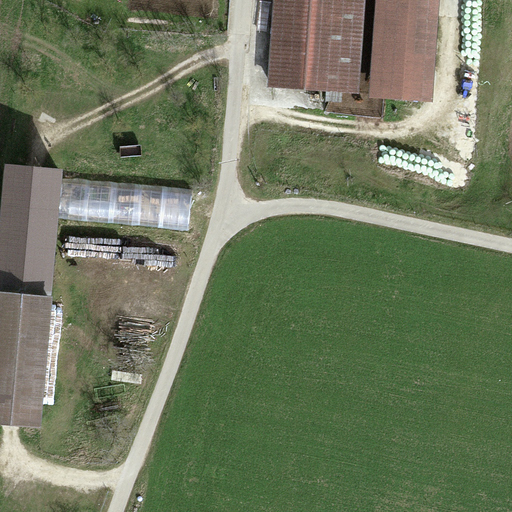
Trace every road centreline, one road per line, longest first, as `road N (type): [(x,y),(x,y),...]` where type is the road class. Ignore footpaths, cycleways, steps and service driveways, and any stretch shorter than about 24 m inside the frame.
road 1 (unclassified): [(119,511),(230,218)]
road 2 (track): [(511,253),(346,215),(230,218)]
road 3 (residential): [(230,218),(244,0)]
road 4 (track): [(123,495),(0,463)]
